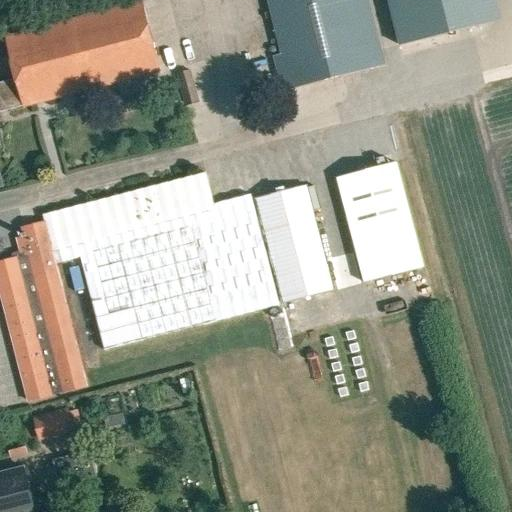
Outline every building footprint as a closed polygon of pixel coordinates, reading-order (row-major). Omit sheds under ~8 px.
[(267,0),(281,55),(273,57),(282,92),(384,66),(367,0),(267,0)] [(478,27),(471,0),(388,0),(400,46),(478,27)] [(0,111),(22,106),(23,109),(161,73),(142,2),(5,38),(16,80),(0,83),(0,111)] [(365,283),(424,268),(396,163),(337,178),(365,283)] [(0,288),(28,399),(87,384),(56,264),(81,258),(105,350),(278,306),(250,196),(213,205),(205,175),(43,216),(45,223),(23,229),(25,235),(22,235),(23,238),(18,240),(22,257),(0,262),(0,288)] [(307,185),(256,198),(283,304),(335,291),(314,212),(321,210),(314,187),(308,188),(307,185)] [(75,403),(40,412),(45,431),(80,422),(75,403)] [(89,451),(78,454),(53,460),(58,480),(70,477),(71,484),(96,478),(89,451)] [(24,468),(0,473),(0,511),(35,511),(34,510),(24,468)]
